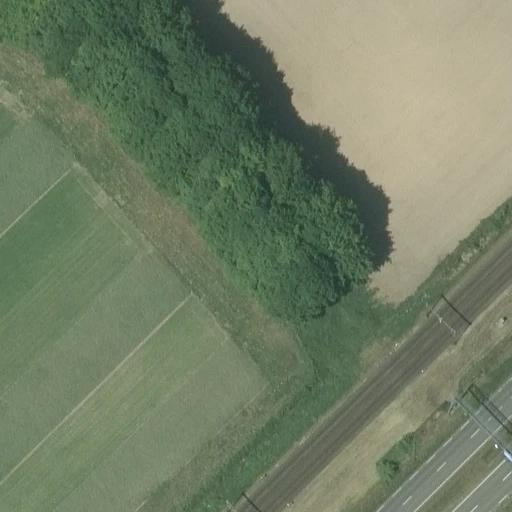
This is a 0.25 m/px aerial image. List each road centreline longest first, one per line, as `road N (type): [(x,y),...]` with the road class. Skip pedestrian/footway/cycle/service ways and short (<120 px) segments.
road 1 (track): [(47,0),(84,19),(332,305)]
road 2 (primary): [(511,393),(392,511)]
